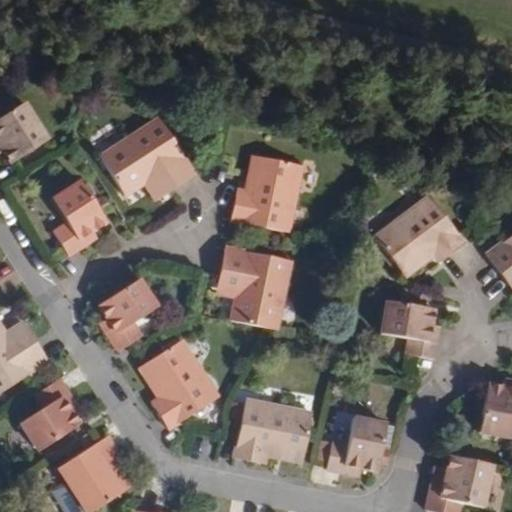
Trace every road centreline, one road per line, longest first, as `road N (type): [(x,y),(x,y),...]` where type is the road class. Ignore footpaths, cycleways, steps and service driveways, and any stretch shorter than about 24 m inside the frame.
road 1 (residential): [(52,303),(159,463),(181,475),(368,511)]
road 2 (residential): [(394,511),(415,412),(471,354),(511,341)]
road 3 (residential): [(52,303),(203,215)]
